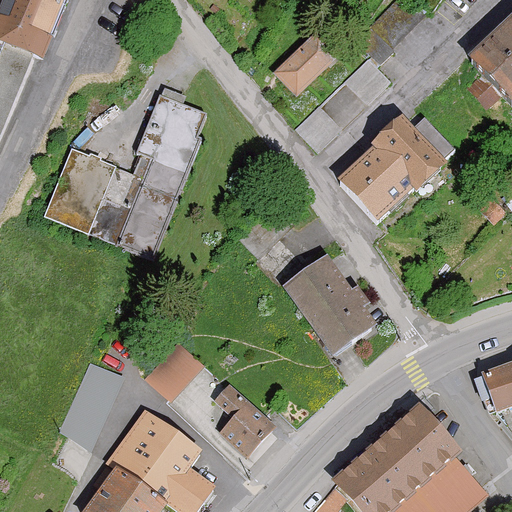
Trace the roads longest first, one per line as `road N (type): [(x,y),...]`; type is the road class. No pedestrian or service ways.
road 1 (residential): [(314,180),(504,0)]
road 2 (secondary): [(436,360),(377,398),(261,511)]
road 3 (residential): [(314,180),(168,0)]
road 4 (residential): [(436,360),(314,180)]
road 5 (residential): [(436,360),(511,483)]
